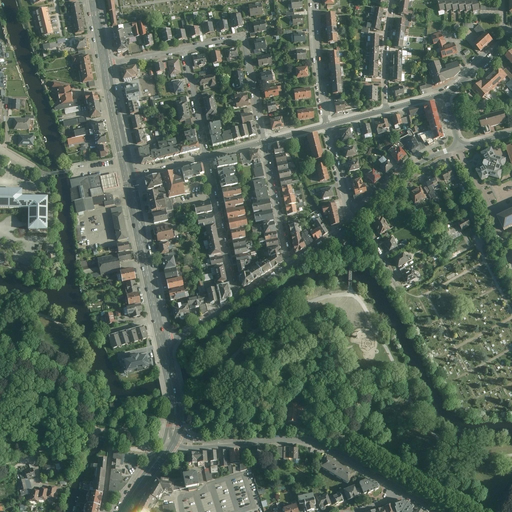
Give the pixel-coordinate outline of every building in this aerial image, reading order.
[(107,0),(112,26),(117,26),(115,10),(116,10),(114,0),(107,0)] [(302,0),(291,0),(293,10),(304,8),(302,0)] [(401,0),(400,7),(409,8),(410,1),(402,0),(401,0)] [(436,0),(440,11),(445,10),(445,13),(447,12),(447,11),(444,0),(436,0)] [(444,0),(447,11),(451,10),(452,13),(454,12),(454,11),(450,0),(444,0)] [(450,0),(454,11),(458,10),(458,13),(461,12),(457,0),(450,0)] [(461,0),(457,0),(461,12),(464,11),(465,13),(467,12),(467,11),(464,0),(462,0),(461,0)] [(464,0),(467,11),(471,10),(472,13),(474,13),(474,11),(470,0),(468,0),(467,0),(464,0)] [(474,0),(470,0),(474,11),(478,10),(478,13),(481,13),(477,0),(475,0),(474,0)] [(79,2),(69,4),(70,9),(69,9),(69,12),(81,10),(79,2)] [(262,3),(249,6),(251,16),(264,14),(262,3)] [(408,15),(409,8),(400,7),(399,14),(408,15)] [(36,11),(38,17),(49,15),(47,8),(36,11)] [(81,10),(69,12),(69,14),(71,14),(72,19),(82,17),(81,10)] [(244,26),(242,14),(232,16),(235,28),(244,26)] [(38,17),(39,24),(50,21),(49,15),(38,17)] [(304,15),(293,17),(294,26),(305,24),(304,15)] [(71,24),(72,26),(83,24),(82,17),(72,19),(73,24),(71,24)] [(398,19),(397,26),(406,27),(411,27),(412,22),(407,22),(407,20),(398,19)] [(230,29),(228,20),(220,22),(221,31),(230,29)] [(39,24),(41,30),(52,27),(50,21),(39,24)] [(144,21),(129,24),(132,38),(147,35),(144,21)] [(266,21),(254,24),(256,32),(267,30),(266,21)] [(380,30),(382,23),(373,21),(372,23),(368,23),(367,27),(370,28),(371,28),(380,30)] [(215,32),(213,22),(204,24),(206,34),(215,32)] [(83,24),(72,26),(72,29),(74,29),(75,34),(85,32),(83,24)] [(132,38),(129,24),(124,25),(124,30),(119,31),(115,32),(116,38),(118,47),(127,45),(126,39),(132,38)] [(481,51),(495,40),(480,24),(475,29),(482,37),(475,43),(481,51)] [(201,35),(199,26),(190,28),(192,37),(201,35)] [(397,26),(396,33),(405,34),(406,27),(397,26)] [(41,30),(43,37),(53,34),(52,27),(41,30)] [(337,27),(327,27),(327,35),(338,34),(337,27)] [(173,41),(171,29),(162,30),(164,42),(173,41)] [(187,38),(185,30),(177,31),(179,40),(187,38)] [(298,33),(295,34),(295,43),(306,42),(306,33),(303,33),(303,31),(298,31),(298,33)] [(445,41),(441,32),(431,36),(434,45),(438,43),(443,58),(457,52),(454,43),(447,45),(445,40),(445,41)] [(404,41),(405,34),(396,33),(395,40),(404,41)] [(154,45),(152,34),(144,36),(146,46),(154,45)] [(338,34),(327,35),(328,43),(338,42),(338,34)] [(265,38),(254,41),(256,50),(267,48),(265,38)] [(87,49),(86,39),(76,41),(77,50),(87,49)] [(404,41),(395,40),(394,47),(403,48),(404,41)] [(239,56),(238,48),(227,50),(229,58),(239,56)] [(80,68),(91,66),(89,55),(86,55),(85,51),(78,52),(79,54),(71,56),(73,68),(76,68),(76,65),(79,64),(80,68)] [(223,62),(221,51),(211,54),(213,64),(223,62)] [(307,51),(298,51),(298,60),(308,59),(307,51)] [(329,52),(330,59),(340,58),(339,51),(329,52)] [(206,54),(193,57),(195,67),(208,64),(206,54)] [(271,55),(258,58),(260,67),(273,64),(271,55)] [(182,73),(179,59),(168,62),(170,75),(182,73)] [(431,68),(429,68),(435,86),(445,82),(445,80),(444,79),(442,71),(438,62),(430,65),(431,68)] [(446,70),(442,71),(444,79),(454,76),(460,70),(457,62),(445,67),(446,70)] [(165,71),(164,63),(155,65),(156,73),(165,71)] [(136,65),(121,68),(123,80),(133,78),(132,76),(138,75),(136,65)] [(91,66),(80,68),(83,83),(88,82),(94,81),(91,66)] [(483,81),(472,90),(482,100),(508,77),(511,81),(506,86),(511,91),(511,74),(507,69),(505,71),(500,66),(484,82),(483,81)] [(307,67),(295,68),(296,78),(309,77),(307,67)] [(246,86),(243,71),(233,73),(234,83),(233,85),(233,86),(234,87),(235,87),(236,89),(246,86)] [(272,71),(261,73),(263,83),(274,81),(272,71)] [(215,74),(199,78),(201,86),(210,84),(211,87),(217,86),(217,83),(215,74)] [(61,104),(73,102),(70,86),(65,87),(65,85),(53,82),(52,87),(58,88),(61,104)] [(431,82),(420,85),(421,90),(432,87),(431,82)] [(180,83),(174,84),(175,92),(175,94),(184,92),(183,85),(182,85),(182,83),(180,83)] [(342,85),(332,86),(333,94),(343,93),(342,85)] [(278,87),(265,89),(267,98),(280,95),(278,87)] [(378,101),(378,87),(365,87),(365,92),(367,92),(367,101),(378,101)] [(403,87),(394,89),(396,97),(405,95),(403,87)] [(310,88),(294,91),(295,100),(311,98),(310,88)] [(87,94),(88,104),(99,102),(98,92),(87,94)] [(208,93),(203,94),(208,121),(213,120),(213,116),(219,114),(215,95),(209,96),(208,93)] [(232,100),(232,102),(249,99),(247,93),(235,95),(236,99),(232,100)] [(192,124),(186,97),(181,98),(181,102),(177,102),(181,122),(186,121),(186,125),(192,124)] [(250,105),(249,99),(232,102),(233,105),(237,104),(238,108),(250,105)] [(20,110),(21,101),(13,100),(13,109),(20,110)] [(99,102),(88,104),(91,118),(102,116),(99,102)] [(137,102),(129,103),(131,114),(140,113),(137,102)] [(276,102),(268,104),(270,113),(278,111),(276,102)] [(344,102),(335,104),(337,113),(346,111),(345,105),(344,102)] [(437,109),(435,102),(425,105),(426,107),(424,108),(426,113),(437,109)] [(345,105),(346,111),(358,109),(356,103),(345,105)] [(421,112),(420,106),(409,109),(412,118),(414,117),(414,114),(421,112)] [(313,109),(297,111),(298,121),(314,118),(313,109)] [(428,122),(429,122),(440,119),(437,109),(426,113),(428,122)] [(507,123),(504,111),(478,117),(481,130),(484,129),(485,134),(491,133),(489,128),(507,123)] [(252,114),(242,116),(243,124),(254,122),(252,114)] [(140,115),(131,117),(134,129),(143,128),(142,126),(143,125),(142,122),(141,122),(141,121),(143,121),(142,117),(140,118),(140,115)] [(401,115),(392,117),(394,126),(403,124),(401,119),(401,115)] [(85,117),(63,122),(64,127),(86,123),(85,117)] [(284,117),(270,120),(272,130),(286,127),(284,121),(284,117)] [(15,130),(31,130),(30,118),(15,119),(15,130)] [(294,119),(284,121),(286,127),(296,125),(294,119)] [(387,119),(375,122),(378,135),(385,133),(384,129),(389,128),(387,119)] [(442,128),(440,119),(429,122),(432,131),(442,128)] [(93,134),(105,132),(104,122),(91,125),(92,127),(91,127),(92,130),(89,131),(90,135),(93,134)] [(222,122),(209,125),(210,132),(222,129),(224,129),(222,122)] [(258,135),(255,123),(247,124),(248,126),(250,137),(258,135)] [(372,134),(370,124),(361,126),(364,136),(365,136),(366,138),(372,137),(371,134),(372,134)] [(242,130),(241,130),(243,139),(250,137),(248,126),(241,127),(242,130)] [(232,130),(232,132),(235,141),(243,139),(241,130),(240,128),(232,130)] [(353,140),(350,128),(340,131),(343,143),(353,140)] [(432,131),(432,133),(420,136),(425,143),(427,142),(430,146),(435,143),(434,140),(445,137),(442,128),(432,131)] [(210,132),(211,138),(222,136),(223,135),(222,129),(210,132)] [(75,132),(76,138),(86,136),(85,130),(75,132)] [(143,130),(134,132),(137,144),(148,142),(147,137),(145,137),(144,135),(145,135),(145,132),(144,132),(143,130)] [(192,145),(199,143),(196,130),(191,131),(192,132),(185,134),(186,137),(188,137),(188,139),(188,142),(191,142),(192,145)] [(407,144),(412,152),(420,146),(414,137),(415,136),(411,130),(407,132),(409,135),(397,141),(403,147),(407,144)] [(108,143),(105,132),(93,134),(95,144),(98,144),(98,145),(108,143)] [(225,136),(224,137),(226,143),(235,141),(232,132),(225,133),(225,136)] [(324,159),(317,133),(307,136),(313,161),(324,159)] [(34,146),(35,136),(20,135),(19,145),(34,146)] [(76,138),(68,140),(69,145),(90,140),(89,135),(86,136),(76,138)] [(222,136),(211,138),(213,146),(226,143),(224,137),(222,137),(222,136)] [(303,144),(302,137),(285,142),(286,149),(303,144)] [(171,149),(170,149),(172,157),(182,154),(180,146),(178,147),(177,145),(178,145),(177,139),(168,141),(170,147),(171,146),(171,149)] [(162,151),(161,151),(163,159),(172,157),(170,149),(169,149),(168,147),(169,147),(167,141),(159,144),(160,149),(162,149),(162,151)] [(181,146),(180,146),(182,154),(191,152),(189,145),(189,144),(188,144),(188,143),(181,144),(181,146)] [(189,145),(191,152),(201,150),(200,143),(199,143),(192,145),(189,145)] [(281,143),(272,145),(275,154),(283,152),(281,143)] [(511,144),(506,147),(511,165),(511,212),(498,218),(503,232),(511,228),(511,245),(511,246),(511,248),(511,144)] [(109,151),(108,146),(99,148),(102,158),(108,157),(107,155),(109,155),(108,151),(109,151)] [(141,158),(152,156),(151,154),(150,147),(143,149),(144,149),(139,150),(141,158)] [(356,156),(354,147),(344,149),(346,158),(356,156)] [(399,163),(407,155),(400,147),(397,150),(396,149),(393,152),(394,153),(392,155),(399,163)] [(507,160),(496,156),(492,148),(481,154),(485,162),(484,163),(484,164),(483,166),(483,167),(476,171),(482,182),(490,178),(500,181),(504,169),(507,160)] [(153,153),(151,154),(152,156),(153,162),(163,159),(161,151),(158,152),(158,150),(152,152),(153,153)] [(261,160),(259,150),(248,152),(250,162),(261,160)] [(250,163),(250,162),(248,152),(240,154),(242,165),(250,163)] [(285,154),(275,156),(276,164),(286,162),(285,154)] [(154,162),(153,162),(152,156),(141,158),(142,165),(154,162)] [(234,156),(214,160),(216,169),(225,168),(228,167),(228,168),(237,166),(234,156)] [(387,161),(383,157),(379,162),(383,165),(380,168),(387,174),(394,168),(388,161),(387,161)] [(286,162),(276,164),(278,171),(288,169),(286,162)] [(360,170),(358,162),(347,164),(350,173),(360,170)] [(264,177),(261,163),(253,165),(254,169),(253,169),(256,179),(264,177)] [(200,164),(189,167),(192,177),(194,176),(195,178),(199,176),(199,175),(204,173),(202,165),(200,164)] [(329,180),(325,164),(316,166),(320,183),(329,180)] [(192,177),(189,167),(180,169),(184,183),(185,183),(185,180),(191,179),(190,177),(192,177)] [(234,168),(217,171),(221,189),(238,185),(237,181),(235,181),(234,178),(230,179),(229,177),(234,175),(233,173),(235,173),(234,168)] [(289,169),(278,172),(280,180),(290,177),(289,169)] [(454,176),(450,169),(441,173),(445,181),(454,176)] [(382,179),(374,170),(370,173),(368,171),(365,175),(375,186),(382,179)] [(172,171),(161,174),(164,186),(167,199),(170,198),(185,194),(179,175),(174,176),(172,171)] [(164,186),(161,174),(143,179),(146,191),(155,189),(164,186)] [(95,210),(94,206),(89,187),(102,184),(101,178),(100,175),(70,181),(71,189),(70,189),(71,202),(73,214),(77,242),(82,241),(79,216),(84,215),(84,213),(95,210)] [(101,178),(102,184),(103,191),(118,188),(116,175),(101,178)] [(439,185),(433,176),(425,182),(428,186),(424,188),(431,200),(438,196),(432,186),(434,185),(435,187),(439,185)] [(291,177),(280,180),(281,188),(292,185),(291,177)] [(364,199),(363,195),(367,194),(365,185),(363,185),(362,179),(352,181),(354,192),(355,195),(354,197),(355,201),(360,203),(364,199)] [(265,180),(253,183),(254,190),(266,187),(265,180)] [(104,195),(103,191),(102,184),(89,187),(94,206),(104,204),(105,207),(115,205),(113,196),(109,194),(104,195)] [(164,186),(155,189),(156,193),(145,195),(148,214),(151,213),(152,214),(152,216),(173,211),(173,210),(170,198),(167,199),(164,186)] [(291,186),(282,188),(283,197),(293,195),(291,186)] [(266,188),(254,190),(257,203),(269,201),(266,188)] [(332,188),(320,191),(323,200),(334,197),(332,188)] [(428,198),(421,188),(410,195),(416,205),(428,198)] [(230,189),(221,191),(223,201),(233,199),(232,197),(241,196),(239,189),(231,190),(230,189)] [(0,264),(7,264),(7,263),(7,262),(6,253),(0,254),(0,209),(29,209),(29,222),(29,224),(29,226),(29,232),(49,231),(49,198),(26,198),(26,196),(26,192),(0,190),(0,264)] [(294,195),(283,197),(285,206),(296,204),(294,195)] [(233,199),(223,201),(226,211),(235,209),(235,207),(243,205),(241,198),(233,200),(233,199)] [(261,212),(262,214),(271,212),(269,201),(259,203),(260,205),(252,207),(253,214),(261,212)] [(210,203),(193,206),(196,216),(212,212),(210,203)] [(296,205),(286,208),(287,216),(297,214),(296,208),(305,206),(304,203),(297,204),(296,205)] [(340,225),(336,204),(322,208),(324,216),(328,215),(331,227),(340,225)] [(235,209),(226,211),(228,222),(237,220),(237,218),(245,217),(243,209),(235,210),(235,209)] [(152,216),(150,216),(152,225),(168,222),(168,219),(174,217),(173,211),(152,216)] [(262,215),(254,216),(256,225),(269,222),(269,223),(274,222),(271,212),(262,214),(262,215)] [(127,232),(123,213),(112,215),(112,217),(107,218),(108,224),(113,223),(116,235),(118,242),(128,240),(128,239),(127,232)] [(204,228),(214,225),(212,215),(196,218),(198,227),(203,226),(203,228),(204,228)] [(386,222),(383,217),(373,223),(381,237),(391,231),(388,226),(390,225),(387,221),(386,222)] [(471,226),(467,218),(458,223),(462,231),(471,226)] [(237,220),(228,222),(230,232),(239,230),(239,228),(247,226),(246,219),(237,220)] [(328,233),(319,219),(314,223),(317,229),(322,237),(328,233)] [(288,222),(291,235),(299,234),(300,233),(298,220),(288,222)] [(262,225),(265,236),(276,233),(274,224),(270,224),(269,223),(262,225)] [(221,254),(214,225),(204,228),(210,257),(221,254)] [(261,236),(259,225),(251,227),(253,237),(261,236)] [(170,226),(153,230),(157,243),(173,239),(173,238),(175,238),(174,232),(173,232),(172,227),(170,226)] [(322,237),(317,229),(310,233),(315,241),(322,237)] [(243,230),(230,233),(232,242),(245,239),(243,230)] [(314,243),(306,230),(301,233),(303,235),(301,236),(308,246),(314,243)] [(259,241),(259,244),(277,240),(276,233),(265,236),(264,236),(265,241),(263,241),(263,240),(259,241)] [(299,234),(291,235),(295,253),(295,254),(296,255),(297,254),(306,249),(300,240),(299,234)] [(346,239),(345,239),(342,241),(340,242),(339,243),(339,244),(339,246),(339,247),(340,249),(341,250),(342,250),(343,251),(345,250),(346,250),(350,247),(351,246),(351,245),(351,244),(351,243),(350,241),(349,240),(348,240),(347,239),(346,239)] [(398,248),(393,239),(384,244),(390,253),(398,248)] [(244,240),(232,243),(233,250),(246,247),(244,240)] [(278,247),(277,240),(259,244),(260,247),(264,246),(264,244),(265,244),(267,249),(278,247)] [(167,243),(157,245),(160,256),(169,254),(167,248),(169,248),(167,243)] [(131,252),(129,244),(118,246),(119,255),(131,252)] [(246,247),(233,250),(235,257),(247,254),(246,247)] [(271,259),(281,257),(279,248),(269,250),(269,251),(268,251),(269,258),(270,258),(271,259)] [(98,259),(101,276),(121,272),(120,263),(132,260),(130,253),(98,259)] [(410,263),(404,254),(394,261),(399,270),(410,263)] [(247,255),(235,257),(236,264),(249,262),(251,261),(251,259),(248,259),(247,255)] [(223,264),(222,257),(210,259),(211,266),(223,264)] [(269,260),(265,262),(271,271),(282,264),(281,257),(271,259),(271,260),(270,261),(269,260)] [(172,258),(160,260),(163,272),(175,269),(172,258)] [(249,262),(236,264),(239,274),(245,273),(244,268),(247,267),(248,266),(249,266),(249,262)] [(265,262),(256,268),(262,277),(271,271),(265,262)] [(226,282),(223,266),(213,268),(216,284),(226,282)] [(262,277),(256,268),(247,274),(253,283),(262,277)] [(175,269),(163,272),(165,281),(178,278),(176,269),(175,269)] [(123,284),(137,282),(135,270),(121,273),(123,284)] [(418,279),(413,271),(404,277),(408,285),(418,279)] [(211,274),(201,276),(202,282),(212,280),(211,274)] [(253,283),(247,274),(239,276),(241,289),(243,290),(253,283)] [(181,280),(165,283),(167,291),(182,288),(181,280)] [(128,295),(138,293),(136,282),(126,284),(128,295)] [(196,295),(196,298),(198,306),(205,304),(204,297),(205,297),(202,283),(196,284),(198,295),(196,295)] [(227,287),(217,289),(221,305),(223,305),(228,301),(229,300),(229,299),(227,287)] [(183,289),(170,292),(170,295),(168,295),(170,303),(185,299),(183,289)] [(218,304),(214,289),(206,291),(210,306),(218,304)] [(129,307),(141,304),(139,294),(127,296),(129,307)] [(196,298),(186,300),(188,308),(194,306),(194,309),(198,308),(198,306),(196,298)] [(144,318),(141,306),(127,309),(129,317),(133,316),(134,320),(144,318)] [(186,306),(172,309),(175,321),(189,318),(186,306)] [(115,325),(113,314),(105,316),(107,326),(115,325)] [(148,340),(143,326),(126,332),(131,345),(131,346),(148,340)] [(114,351),(131,345),(126,332),(109,337),(114,351)] [(150,366),(146,352),(121,358),(124,372),(150,366)] [(297,423),(297,415),(303,415),(303,406),(297,406),(297,405),(287,405),(287,423),(297,423)] [(262,448),(251,448),(252,452),(249,453),(250,460),(263,459),(262,448)] [(298,464),(298,448),(277,448),(277,457),(283,457),(283,459),(289,459),(293,459),(293,464),(298,464)] [(123,450),(114,449),(110,481),(122,483),(123,476),(121,476),(122,470),(119,470),(120,460),(122,460),(123,450)] [(227,450),(218,451),(220,467),(228,466),(227,450)] [(238,450),(229,450),(230,462),(232,462),(232,463),(239,463),(238,450)] [(187,454),(187,465),(192,465),(192,463),(197,463),(197,462),(207,462),(207,452),(187,453),(187,454)] [(98,457),(97,468),(106,469),(107,457),(98,457)] [(339,466),(325,457),(319,467),(333,476),(339,466)] [(57,471),(55,462),(42,465),(44,474),(57,471)] [(347,484),(353,474),(339,466),(333,476),(347,484)] [(33,468),(24,471),(27,479),(35,476),(33,468)] [(106,469),(97,468),(96,477),(105,478),(106,469)] [(185,475),(184,475),(185,479),(187,489),(188,488),(189,491),(198,489),(198,486),(204,485),(202,474),(199,474),(199,472),(185,475)] [(174,491),(181,490),(179,480),(157,477),(147,495),(158,500),(163,491),(174,493),(174,491)] [(379,485),(368,478),(359,482),(364,494),(379,488),(380,487),(379,485)] [(26,490),(24,479),(18,480),(20,491),(26,490)] [(122,483),(110,481),(109,493),(119,494),(120,491),(122,491),(128,483),(122,483)] [(91,482),(89,491),(103,493),(104,484),(96,483),(91,482)] [(48,489),(46,497),(54,499),(57,487),(49,485),(48,489)] [(359,496),(354,486),(343,490),(348,500),(359,496)] [(40,491),(38,498),(45,500),(46,497),(48,489),(41,487),(40,491)] [(38,498),(40,491),(32,489),(29,500),(37,502),(38,498)] [(89,491),(87,504),(100,506),(103,493),(89,491)] [(158,500),(147,495),(145,493),(139,506),(151,511),(158,500)] [(313,494),(297,496),(299,504),(304,503),(306,511),(314,510),(313,506),(315,505),(313,494)] [(331,505),(327,494),(316,498),(321,509),(323,511),(325,510),(326,508),(325,507),(331,505)] [(344,503),(340,494),(330,497),(334,506),(344,503)] [(401,500),(401,501),(394,504),(395,507),(394,507),(395,511),(398,511),(400,511),(401,511),(411,511),(412,511),(411,510),(412,507),(403,502),(403,500),(403,499),(401,499),(401,500)]
